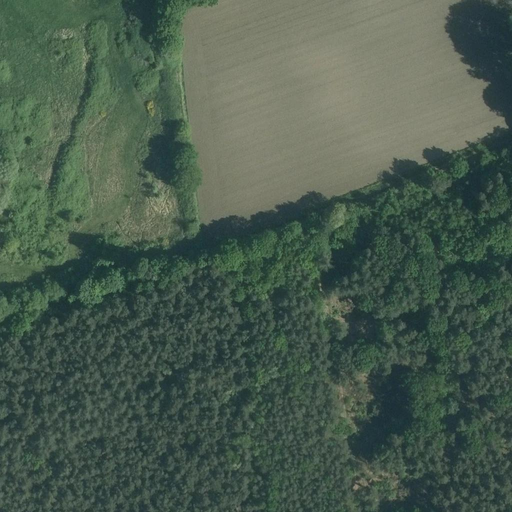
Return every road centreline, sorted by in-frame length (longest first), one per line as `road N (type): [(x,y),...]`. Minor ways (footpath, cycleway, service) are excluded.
road 1 (track): [(305,230),(354,511)]
road 2 (track): [(511,135),(306,210),(305,230)]
